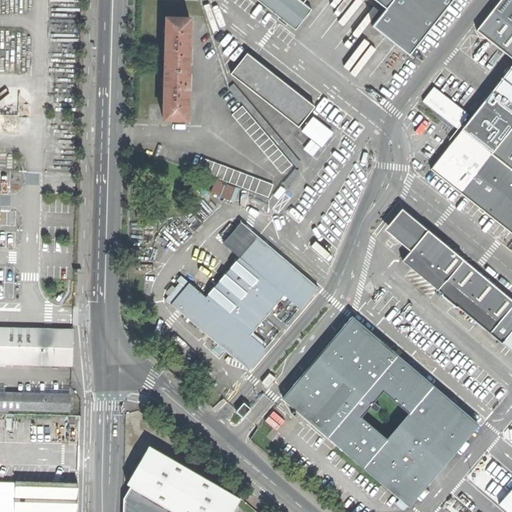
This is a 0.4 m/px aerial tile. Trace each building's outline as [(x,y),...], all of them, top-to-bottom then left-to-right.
[(258,0),(294,29),(311,9),(302,2),(304,0),(375,0),(386,8),(373,25),(409,55),(450,0),(258,0)] [(511,57),(511,67),(433,169),(511,231),(511,0),(500,0),(477,29),(511,57)] [(190,19),(165,18),(163,119),(187,120),(188,95),(189,43),(190,19)] [(230,73),(299,127),(315,107),(247,54),(230,73)] [(297,167),(301,163),(235,84),(230,88),(297,167)] [(241,106),(232,114),(281,173),(292,164),(242,105),(241,106)] [(332,133),(312,118),(303,130),(322,146),(332,133)] [(342,141),(332,133),(322,146),(332,153),(342,141)] [(272,184),(201,156),(197,169),(269,196),(272,184)] [(282,183),(288,188),(301,172),(295,168),(282,183)] [(308,185),(301,180),(293,189),(300,195),(308,185)] [(235,187),(223,182),(218,194),(230,199),(235,187)] [(385,229),(409,248),(415,240),(418,242),(429,229),(403,208),(385,229)] [(171,302),(248,367),(265,347),(250,333),(284,293),(299,307),(317,286),(240,221),(222,242),(238,255),(204,296),(179,275),(175,280),(177,282),(163,298),(169,304),(171,302)] [(511,298),(429,229),(418,242),(415,240),(409,248),(411,250),(403,259),(443,292),(441,294),(457,307),(459,305),(502,342),(511,330),(511,298)] [(477,423),(353,315),(282,395),(334,440),(407,503),(477,423)] [(45,329),(0,328),(0,363),(70,365),(71,330),(45,329)] [(511,330),(502,342),(511,349),(511,330)] [(269,386),(275,379),(271,375),(266,382),(269,386)] [(22,388),(22,396),(68,397),(68,389),(22,388)] [(0,407),(68,409),(68,397),(22,396),(4,395),(0,395),(0,407)] [(244,417),(251,408),(245,402),(237,411),(244,417)] [(52,450),(52,446),(66,447),(66,440),(67,434),(64,434),(64,424),(40,423),(39,446),(46,446),(46,450),(52,450)] [(229,511),(238,496),(175,460),(147,444),(125,483),(129,486),(122,496),(121,511),(229,511)] [(0,511),(76,511),(78,484),(14,482),(13,502),(0,501),(0,511)]
